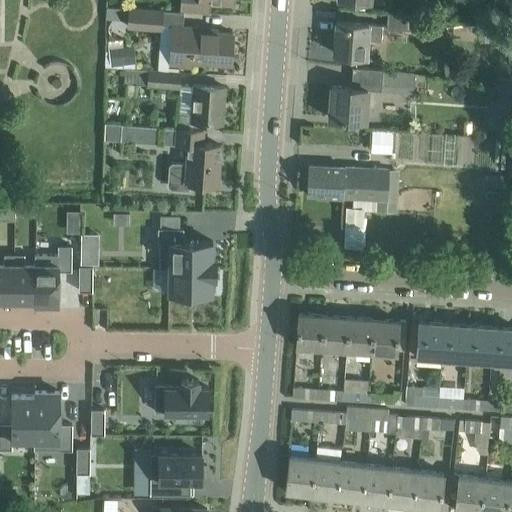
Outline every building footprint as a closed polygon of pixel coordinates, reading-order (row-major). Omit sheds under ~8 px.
[(211,2),(215,2),(235,4),(234,0),(180,0),(180,11),(210,13),(211,2)] [(165,10),(130,8),(128,26),(164,29),(165,10)] [(388,13),(388,14),(386,30),(423,33),(424,16),(388,13)] [(334,53),(354,54),(366,55),(367,39),(381,40),(382,24),(336,21),(334,53)] [(484,40),(511,42),(511,26),(485,24),(484,40)] [(158,58),(157,70),(179,71),(179,67),(189,68),(189,62),(230,65),(232,33),(196,30),(197,27),(173,25),(170,59),(158,58)] [(106,46),(107,64),(135,63),(134,45),(106,46)] [(179,71),(157,70),(124,67),(123,83),(179,87),(179,71)] [(383,69),(352,67),(351,87),(331,85),(329,117),(365,120),(367,89),(381,90),(383,69)] [(511,83),(504,82),(499,137),(511,138),(511,83)] [(193,85),(191,114),(177,114),(176,128),(202,130),(202,122),(222,123),(224,87),(193,85)] [(104,122),(104,134),(121,135),(120,140),(157,143),(157,125),(104,122)] [(164,127),(163,142),(188,144),(187,163),(172,162),(169,164),(167,185),(169,187),(187,188),(189,186),(189,181),(197,182),(217,183),(220,145),(202,144),(203,130),(202,130),(176,128),(164,127)] [(370,151),(390,152),(391,130),(371,128),(370,151)] [(306,194),(377,198),(376,212),(395,213),(398,170),(308,165),(306,194)] [(0,205),(0,219),(14,220),(15,215),(15,206),(0,205)] [(371,242),(372,214),(362,214),(363,205),(346,205),(345,241),(371,242)] [(159,267),(169,267),(169,266),(216,267),(216,256),(212,256),(212,241),(183,240),(183,228),(158,227),(158,240),(160,240),(159,267)] [(99,263),(99,249),(99,234),(82,233),(81,248),(81,263),(92,263),(99,263)] [(58,254),(35,254),(35,263),(36,263),(35,299),(34,299),(34,303),(58,303),(58,270),(71,270),(71,245),(58,245),(58,254)] [(0,262),(0,298),(13,299),(14,253),(4,253),(4,263),(0,262)] [(24,253),(14,253),(13,299),(34,299),(35,299),(36,263),(35,263),(24,263),(24,253)] [(93,265),(79,265),(79,290),(92,291),(93,265)] [(169,266),(169,267),(169,292),(212,293),(212,277),(216,277),(216,267),(169,266)] [(324,315),(298,313),(296,345),(321,347),(324,315)] [(346,349),(349,316),(324,315),(321,347),(346,349)] [(349,316),(346,349),(371,351),(373,318),(349,316)] [(399,320),(373,318),(371,351),(396,352),(399,320)] [(417,341),(416,354),(439,355),(441,323),(418,321),(417,341)] [(441,323),(439,355),(465,357),(467,325),(441,323)] [(467,325),(465,357),(490,359),(492,326),(467,325)] [(511,327),(492,326),(490,359),(511,360),(511,327)] [(208,386),(198,386),(198,379),(181,379),(181,386),(155,386),(155,411),(207,411),(208,386)] [(318,388),(293,386),(292,396),(318,398),(318,388)] [(343,390),(318,388),(318,398),(342,399),(343,390)] [(368,392),(343,390),(342,399),(367,401),(368,392)] [(59,423),(59,391),(34,391),(34,394),(35,394),(35,439),(34,439),(34,448),(71,449),(72,423),(59,423)] [(393,394),(368,392),(367,401),(392,403),(393,394)] [(34,394),(12,394),(11,423),(0,422),(0,447),(11,448),(12,438),(34,439),(35,439),(35,394),(34,394)] [(412,404),(438,406),(438,396),(413,394),(412,404)] [(463,398),(438,396),(438,406),(463,407),(463,398)] [(488,399),(463,398),(463,407),(487,409),(488,399)] [(511,405),(511,400),(488,399),(487,409),(511,410),(511,405)] [(345,423),(346,404),(346,411),(318,409),(318,421),(345,423)] [(371,405),(346,404),(345,423),(345,428),(370,430),(371,405)] [(389,407),(371,405),(370,430),(386,431),(386,432),(395,433),(397,413),(388,413),(389,407)] [(318,409),(291,407),(290,419),(318,421),(318,409)] [(105,408),(91,408),(91,433),(104,433),(105,408)] [(397,413),(395,433),(395,435),(421,437),(422,428),(423,415),(397,413)] [(423,415),(422,428),(440,429),(441,416),(423,415)] [(511,415),(500,415),(499,427),(501,427),(498,438),(511,442),(511,415)] [(459,419),(459,430),(475,431),(475,438),(479,451),(487,452),(490,421),(481,420),(481,419),(465,418),(465,419),(459,419)] [(90,447),(77,447),(76,472),(90,473),(90,447)] [(151,452),(150,493),(192,494),(192,492),(190,492),(190,480),(201,480),(202,453),(151,452)] [(315,457),(289,454),(285,490),(310,492),(315,457)] [(315,457),(310,493),(337,496),(341,460),(315,457)] [(341,460),(337,496),(361,498),(365,463),(341,460)] [(365,463),(361,498),(387,502),(391,466),(365,463)] [(392,466),(387,502),(413,505),(417,469),(392,466)] [(443,472),(417,469),(413,505),(439,508),(443,472)] [(479,511),(484,477),(458,474),(454,510),(476,511),(479,511)] [(505,511),(509,480),(484,477),(479,511),(505,511)]
